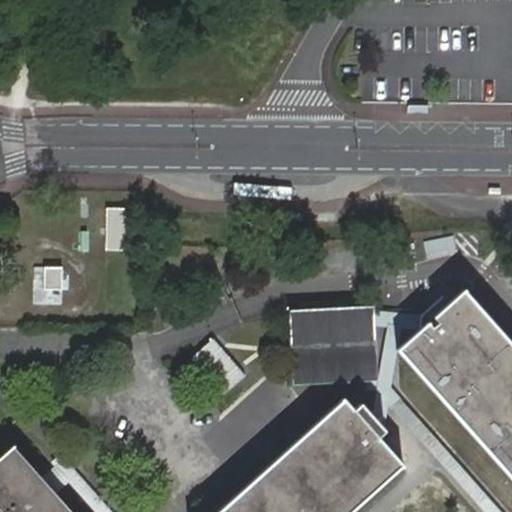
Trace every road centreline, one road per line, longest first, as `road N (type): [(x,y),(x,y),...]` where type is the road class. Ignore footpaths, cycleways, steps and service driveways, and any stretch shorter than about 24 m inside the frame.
road 1 (residential): [(0,170),(21,160),(511,161)]
road 2 (residential): [(266,132),(0,127)]
road 3 (residential): [(511,134),(266,132)]
road 4 (residential): [(266,132),(340,0)]
